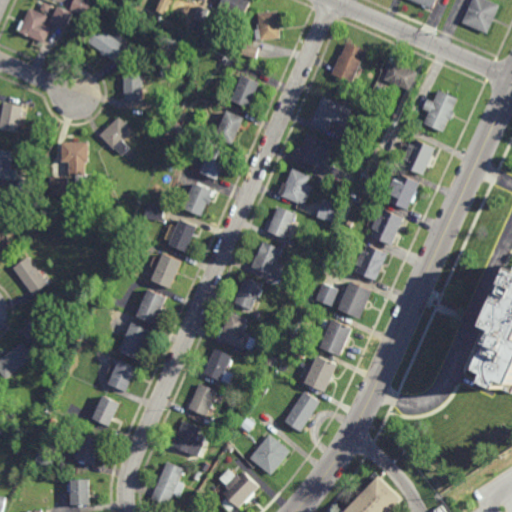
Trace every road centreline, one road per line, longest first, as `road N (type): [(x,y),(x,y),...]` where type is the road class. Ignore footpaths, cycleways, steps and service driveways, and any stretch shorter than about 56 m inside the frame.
road 1 (residential): [(333,2),(135,461),(130,511)]
road 2 (residential): [(511,86),(367,406),(298,511)]
road 3 (residential): [(511,78),(328,0)]
